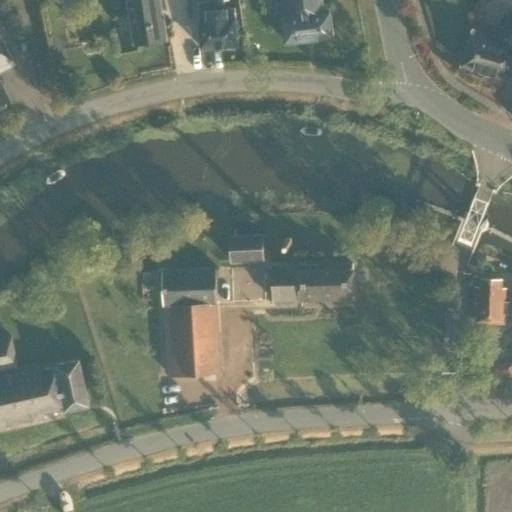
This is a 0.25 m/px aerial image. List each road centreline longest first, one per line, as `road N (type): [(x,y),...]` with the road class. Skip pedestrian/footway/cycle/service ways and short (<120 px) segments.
road 1 (unclassified): [(0,490),(190,431),(453,409)]
road 2 (tertiary): [(0,153),(85,110),(158,88),(322,83),(412,94)]
road 3 (tertiary): [(453,409),(459,261),(502,144)]
